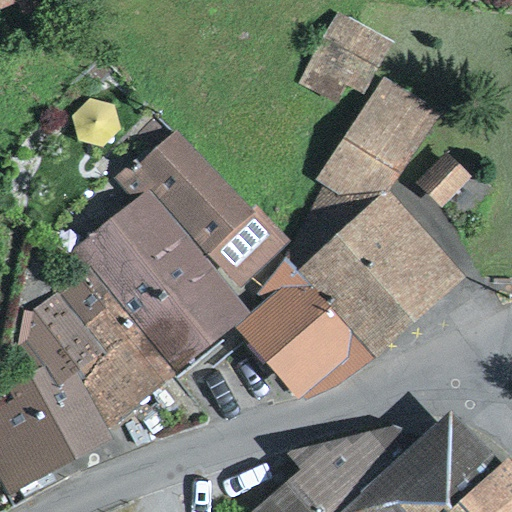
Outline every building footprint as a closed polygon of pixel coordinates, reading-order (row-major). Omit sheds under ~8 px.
[(18,0),(24,14),(47,5),(44,0),(18,0)] [(329,96),(340,76),(358,85),(380,44),(339,21),(305,83),(329,96)] [(362,112),(368,116),(331,174),(371,202),(428,115),(383,85),(362,112)] [(203,234),(233,266),(265,234),(177,136),(142,167),(203,234)] [(446,161),(423,185),(439,201),(462,177),(446,161)] [(235,310),(187,248),(203,234),(142,167),(138,162),(118,180),(143,208),(77,263),(108,301),(112,298),(165,367),(235,310)] [(394,212),(386,218),(371,202),(331,174),(328,173),(322,181),(327,184),(286,261),(363,345),(439,278),(425,262),(432,256),(394,212)] [(243,277),(275,245),(265,234),(233,266),(243,277)] [(252,328),(307,392),(363,345),(286,261),(262,289),(277,306),(252,328)] [(147,378),(148,380),(165,367),(112,298),(108,301),(77,263),(74,265),(84,277),(29,319),(79,383),(103,412),(147,378)] [(0,482),(94,433),(88,423),(103,412),(79,383),(29,319),(26,338),(20,345),(42,374),(18,385),(23,395),(0,406),(0,482)] [(511,511),(511,472),(506,466),(494,478),(449,429),(372,501),(354,480),(329,498),(304,469),(253,511),(511,511)]
